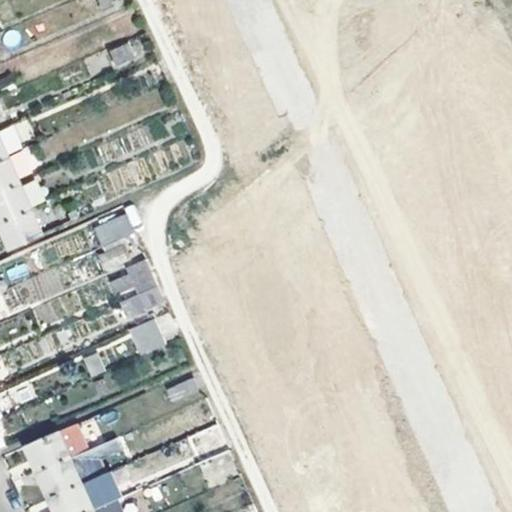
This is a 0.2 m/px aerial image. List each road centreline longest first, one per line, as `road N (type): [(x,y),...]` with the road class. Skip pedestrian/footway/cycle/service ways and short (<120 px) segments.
road 1 (track): [(142,0),(212,154),(206,173),(157,211),(161,264),(271,511)]
road 2 (residential): [(377,296),(372,257),(255,0)]
road 3 (residential): [(466,511),(377,296)]
road 4 (residential): [(377,296),(511,235)]
